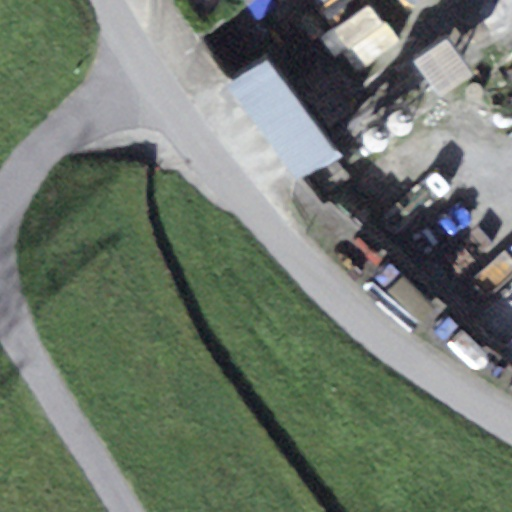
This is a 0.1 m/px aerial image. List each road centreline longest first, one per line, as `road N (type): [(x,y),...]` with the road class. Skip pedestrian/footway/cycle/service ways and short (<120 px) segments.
road 1 (unclassified): [(108,0),(151,89),(289,242),(511,425)]
road 2 (track): [(0,301),(11,332),(128,511)]
road 3 (track): [(151,89),(58,122),(19,152),(0,190)]
